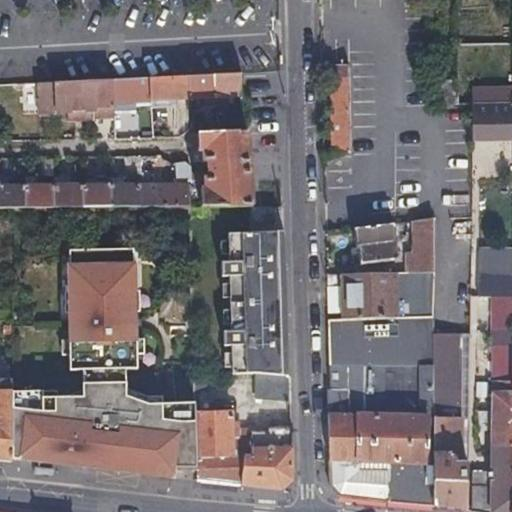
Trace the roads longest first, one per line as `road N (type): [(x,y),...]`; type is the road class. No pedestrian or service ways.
road 1 (residential): [(308,511),(301,0)]
road 2 (secondary): [(0,489),(200,511)]
